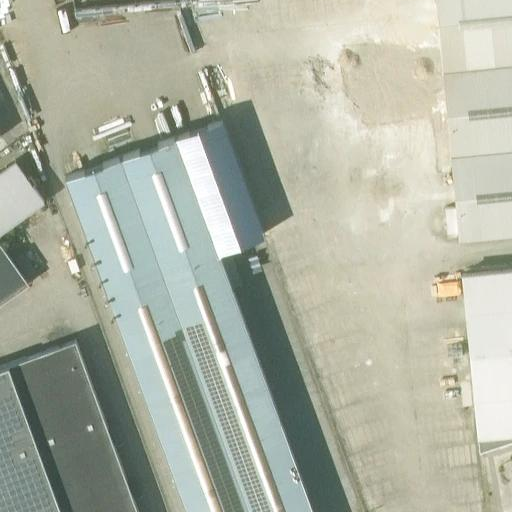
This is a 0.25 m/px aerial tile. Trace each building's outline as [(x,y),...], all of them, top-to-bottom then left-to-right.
[(511,0),(435,0),(443,68),(444,83),(444,85),(511,78),(511,0)] [(359,76),(360,85),(361,93),(433,87),(433,84),(444,83),(443,68),(359,76)] [(511,78),(444,85),(460,237),(511,232),(511,78)] [(187,511),(314,511),(218,245),(261,229),(222,120),(66,177),(187,511)] [(0,170),(0,230),(44,199),(15,159),(0,170)] [(0,302),(29,282),(0,240),(0,302)] [(511,269),(461,274),(478,438),(479,449),(511,437),(511,269)] [(139,511),(76,338),(0,365),(0,511),(139,511)]
